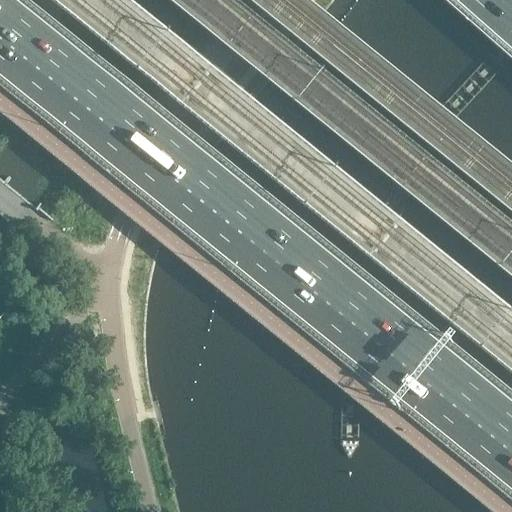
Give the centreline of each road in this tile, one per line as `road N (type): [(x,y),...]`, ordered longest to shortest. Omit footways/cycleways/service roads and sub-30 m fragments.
road 1 (motorway): [(0,23),(511,438)]
road 2 (unclassified): [(149,511),(101,275)]
